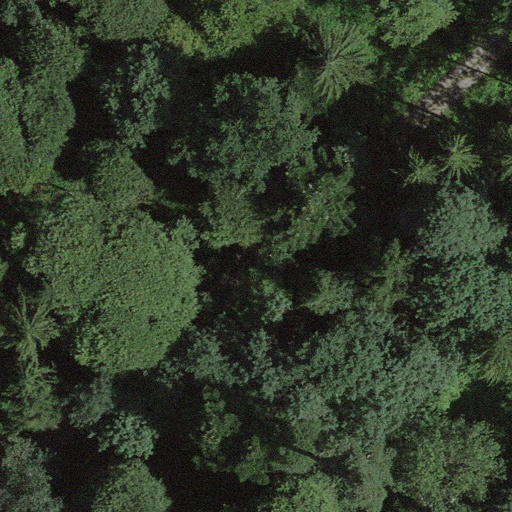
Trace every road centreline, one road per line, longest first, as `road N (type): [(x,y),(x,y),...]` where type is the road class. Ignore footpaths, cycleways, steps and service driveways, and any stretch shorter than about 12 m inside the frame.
road 1 (track): [(439,511),(216,306),(511,64)]
road 2 (track): [(0,487),(216,306)]
